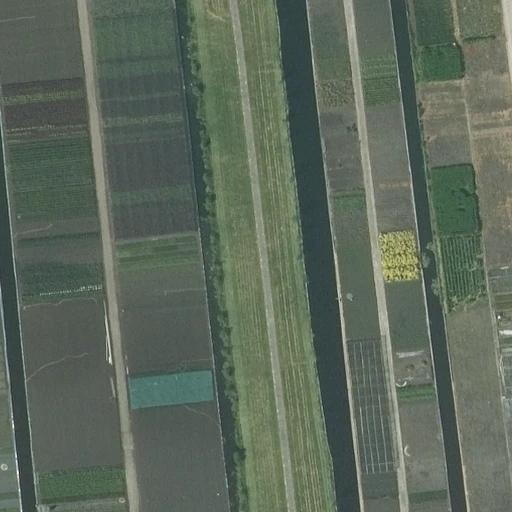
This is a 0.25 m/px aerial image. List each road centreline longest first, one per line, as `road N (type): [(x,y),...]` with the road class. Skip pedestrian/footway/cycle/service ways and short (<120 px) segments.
road 1 (track): [(294,511),(232,0)]
road 2 (track): [(133,511),(79,0)]
road 3 (track): [(401,511),(352,0)]
